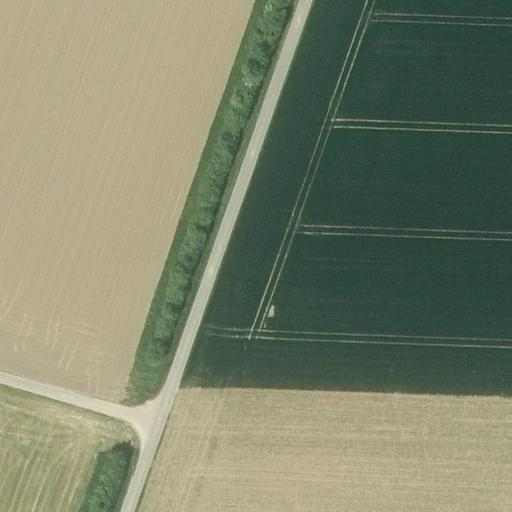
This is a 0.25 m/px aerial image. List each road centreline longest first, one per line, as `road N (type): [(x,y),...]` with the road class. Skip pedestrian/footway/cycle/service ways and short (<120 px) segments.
road 1 (unclassified): [(305,0),(127,511)]
road 2 (track): [(0,379),(158,423)]
